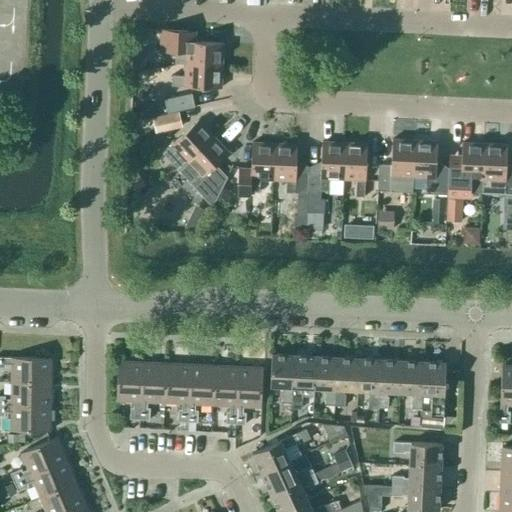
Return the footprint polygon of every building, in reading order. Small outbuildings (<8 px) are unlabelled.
[(174,64),(186,64),(222,66),(223,43),(196,42),(197,32),(188,32),(161,30),(160,51),(175,52),(174,64)] [(221,89),(222,66),(186,64),(185,76),(172,76),(171,86),(221,89)] [(167,113),(194,107),(191,93),(164,99),(167,113)] [(156,134),(182,128),(178,112),(152,118),(156,134)] [(172,145),(163,153),(177,169),(186,160),(200,148),(203,146),(214,136),(198,120),(172,144),(172,145)] [(186,160),(177,169),(193,186),(212,207),(227,177),(226,176),(223,182),(208,172),(229,153),(214,136),(203,146),(200,148),(186,160)] [(413,177),(414,140),(392,139),(391,165),(378,165),(377,191),(412,193),(413,177)] [(413,177),(426,177),(425,194),(434,194),(435,178),(437,142),(414,140),(413,177)] [(343,179),(344,143),(322,142),(320,172),(308,172),(307,194),(320,195),(320,191),(329,191),(329,179),(343,179)] [(273,180),(274,144),(252,143),(251,169),(238,168),(237,196),(250,197),(250,192),(259,193),(260,180),(273,180)] [(344,143),(343,179),(356,180),(355,196),(364,197),(365,180),(367,144),(344,143)] [(484,144),(462,143),(461,156),(449,156),(447,196),(459,197),(459,192),(482,193),(483,180),(484,144)] [(307,194),(308,172),(296,171),(297,145),(274,144),(273,180),(286,181),(286,193),(307,194)] [(511,194),(511,171),(506,171),(507,145),(484,144),(483,180),(494,181),(494,194),(511,194)] [(137,173),(126,181),(134,192),(145,185),(137,173)] [(461,221),(462,197),(447,197),(446,221),(461,221)] [(445,214),(446,199),(432,199),(431,214),(445,214)] [(374,217),(375,204),(363,204),(363,216),(374,217)] [(393,229),(393,211),(377,210),(377,229),(393,229)] [(322,229),(323,213),(306,212),(305,229),(322,229)] [(511,217),(503,217),(502,230),(511,230),(511,217)] [(188,218),(184,227),(194,232),(198,223),(188,218)] [(463,227),(463,243),(479,243),(479,228),(463,227)] [(291,403),(294,355),(271,354),(270,386),(284,386),(283,391),(282,391),(281,403),(291,403)] [(314,388),(315,356),(294,355),(291,403),(301,404),(302,392),(300,392),(300,387),(314,388)] [(334,406),(337,358),(315,356),(314,388),(327,388),(327,393),(325,393),(324,405),(334,406)] [(11,382),(51,383),(51,358),(0,357),(0,368),(5,368),(5,365),(11,365),(11,382)] [(357,390),(358,359),(337,358),(334,406),(344,406),(345,394),(343,394),(344,389),(357,390)] [(378,408),(380,360),(358,359),(357,390),(370,390),(370,395),(368,395),(367,423),(377,423),(378,408)] [(400,392),(401,361),(380,360),(378,408),(387,408),(388,396),(386,396),(387,391),(400,392)] [(139,420),(142,362),(118,361),(116,401),(134,401),(133,407),(130,407),(130,419),(139,420)] [(421,410),(423,362),(401,361),(400,392),(413,392),(413,398),(411,397),(411,409),(421,410)] [(164,403),(166,363),(142,362),(139,420),(149,420),(149,409),(146,409),(146,403),(164,403)] [(421,410),(420,428),(443,430),(444,416),(431,415),(431,410),(431,399),(430,398),(430,393),(444,394),(445,363),(423,362),(421,410)] [(187,422),(190,364),(166,363),(164,403),(181,403),(181,409),(178,409),(178,421),(187,422)] [(212,405),(214,366),(190,364),(187,422),(197,422),(198,410),(195,410),(195,404),(212,405)] [(511,405),(511,365),(501,365),(498,423),(509,423),(510,411),(506,411),(507,405),(511,405)] [(235,424),(238,367),(214,366),(212,405),(230,406),(229,412),(226,412),(226,424),(235,424)] [(238,367),(235,424),(245,425),(246,413),(243,413),(243,407),(261,407),(263,368),(238,367)] [(0,406),(50,407),(51,383),(11,382),(11,400),(5,400),(5,396),(0,396),(0,406)] [(50,431),(50,407),(0,406),(0,416),(5,416),(5,413),(11,413),(10,431),(50,431)] [(330,443),(347,435),(343,426),(322,423),(330,443)] [(306,429),(251,454),(261,474),(289,461),(284,449),(288,447),(289,448),(300,443),(299,443),(310,438),(306,429)] [(395,430),(394,442),(408,442),(409,431),(395,430)] [(409,433),(409,442),(424,443),(425,434),(409,433)] [(25,442),(25,434),(7,434),(7,442),(25,442)] [(14,483),(67,460),(57,437),(21,453),(28,469),(22,472),(21,469),(10,473),(14,483)] [(409,465),(441,466),(442,444),(424,443),(409,442),(408,442),(394,442),(393,442),(393,453),(405,453),(405,452),(410,452),(409,465)] [(500,471),(511,471),(511,447),(501,447),(500,471)] [(336,464),(349,458),(344,449),(332,455),(335,463),(336,464)] [(277,511),(281,511),(307,500),(302,488),(306,486),(307,488),(318,483),(317,482),(324,478),(326,483),(338,477),(337,474),(352,466),(349,458),(336,464),(335,463),(313,473),(314,474),(269,494),(277,511)] [(40,498),(76,482),(67,460),(14,483),(17,492),(29,487),(27,484),(33,482),(40,498)] [(314,474),(313,473),(309,465),(299,469),(299,471),(295,473),(289,461),(261,474),(269,494),(314,474)] [(440,488),(441,466),(409,465),(409,478),(404,478),(404,476),(392,476),(391,486),(440,488)] [(511,471),(500,471),(499,495),(511,495),(511,471)] [(67,511),(86,504),(76,482),(40,498),(45,511),(67,511)] [(12,483),(0,488),(0,494),(1,498),(16,492),(12,483)] [(440,488),(391,486),(363,485),(369,510),(380,510),(381,495),(403,496),(403,495),(408,495),(407,509),(438,510),(440,488)] [(511,511),(511,495),(499,495),(498,511),(511,511)] [(333,511),(343,508),(339,500),(334,500),(316,509),(317,510),(313,511),(312,511),(307,500),(281,511),(333,511)] [(362,511),(360,501),(335,511),(362,511)]
